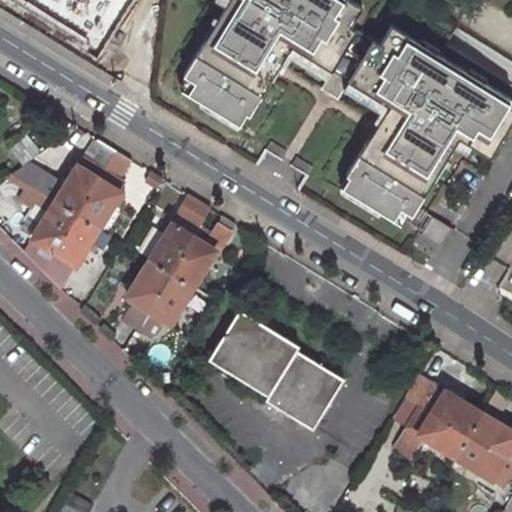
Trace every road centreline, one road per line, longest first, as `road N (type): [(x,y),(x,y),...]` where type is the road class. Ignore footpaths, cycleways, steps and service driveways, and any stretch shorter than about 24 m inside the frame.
road 1 (primary): [(0,37),(429,302)]
road 2 (residential): [(239,511),(0,276)]
